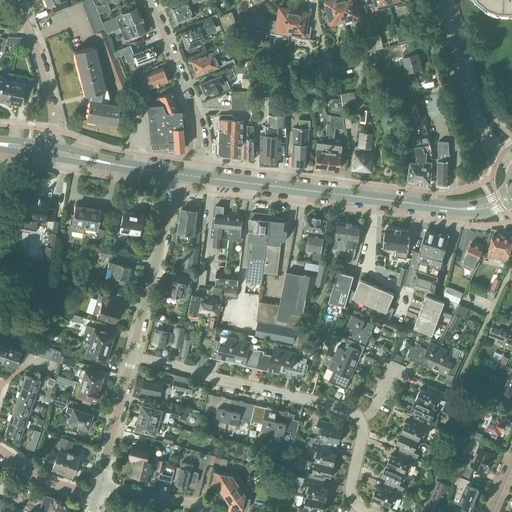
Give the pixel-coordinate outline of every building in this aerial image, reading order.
[(44,0),(47,7),(52,5),(54,11),(67,6),(64,0),(44,0)] [(191,3),(199,0),(185,0),(185,1),(170,7),(176,23),(192,16),(196,15),(191,3)] [(338,0),(332,0),(324,2),(327,14),(321,16),(324,29),(337,26),(336,22),(343,20),(338,0)] [(352,0),(338,0),(343,20),(350,18),(351,22),(362,19),(360,11),(356,12),(352,0)] [(387,0),(373,0),(374,3),(370,4),(372,12),(383,10),(382,6),(389,4),(387,0)] [(511,0),(475,0),(476,1),(476,0),(486,8),(485,9),(486,9),(487,8),(498,13),(498,14),(499,14),(499,13),(511,14),(511,15),(511,14),(511,0)] [(96,7),(94,2),(82,7),(84,13),(97,8),(96,7)] [(107,3),(100,5),(96,7),(97,8),(99,13),(99,14),(110,10),(107,3)] [(99,13),(97,8),(84,13),(86,18),(99,13)] [(115,17),(101,23),(102,25),(104,30),(105,34),(120,28),(142,19),(137,8),(121,14),(120,13),(115,17)] [(293,11),(279,9),(277,21),(270,20),(268,34),(281,36),(282,32),(289,33),(293,11)] [(293,11),(289,33),(297,34),(296,38),(309,40),(311,27),(305,26),(306,13),(293,11)] [(223,31),(236,26),(231,12),(218,17),(223,31)] [(99,14),(99,13),(86,18),(89,24),(100,19),(98,14),(99,14)] [(196,22),(198,26),(180,33),(185,47),(186,47),(187,51),(190,52),(194,51),(195,48),(193,44),(204,40),(202,35),(215,29),(214,27),(220,25),(215,14),(196,22)] [(101,23),(100,19),(89,24),(91,29),(102,25),(101,23)] [(120,28),(105,34),(107,38),(111,36),(112,36),(121,33),(124,40),(129,38),(129,36),(130,36),(140,33),(140,35),(146,32),(146,30),(142,19),(120,28)] [(102,25),(91,29),(93,35),(97,33),(104,30),(102,25)] [(412,40),(408,25),(395,29),(399,44),(412,40)] [(260,45),(262,32),(247,29),(245,43),(245,45),(253,46),(254,44),(260,45)] [(373,37),(376,50),(383,48),(380,35),(373,37)] [(376,50),(373,37),(365,38),(368,52),(376,50)] [(129,45),(113,52),(115,58),(123,54),(127,63),(134,60),(136,65),(157,57),(153,47),(133,54),(129,45)] [(93,46),(74,51),(85,96),(88,95),(101,91),(104,90),(93,46)] [(352,56),(360,54),(358,46),(350,48),(352,56)] [(415,49),(402,53),(404,57),(403,57),(410,81),(407,82),(409,88),(419,85),(417,79),(416,80),(413,70),(421,68),(420,66),(422,66),(421,60),(419,61),(417,53),(416,53),(415,49)] [(202,67),(221,60),(220,56),(216,58),(213,52),(191,61),(194,68),(201,65),(202,67)] [(224,63),(225,63),(226,68),(235,64),(233,60),(233,59),(224,63)] [(324,61),(324,60),(316,59),(314,74),(322,75),(324,61)] [(223,65),(221,60),(202,67),(201,65),(194,68),(196,73),(199,75),(223,65)] [(338,77),(345,76),(342,60),(331,62),(331,61),(324,60),(324,61),(322,75),(333,76),(338,76),(338,77)] [(144,75),(138,77),(143,89),(149,87),(149,88),(167,82),(161,68),(144,74),(144,75)] [(230,80),(227,73),(200,84),(203,92),(206,93),(211,91),(212,93),(221,89),(219,84),(230,80)] [(2,77),(0,76),(0,100),(6,101),(10,81),(1,80),(2,77)] [(249,79),(241,78),(241,89),(249,90),(249,79)] [(24,84),(10,81),(6,101),(7,102),(8,104),(13,105),(14,103),(20,104),(24,84)] [(403,82),(396,84),(398,91),(405,89),(403,82)] [(267,97),(256,97),(257,106),(257,108),(263,108),(264,115),(267,115),(267,125),(264,125),(264,130),(259,130),(258,161),(259,161),(259,164),(277,165),(277,161),(278,161),(279,136),(285,136),(285,115),(277,115),(277,104),(277,97),(276,97),(276,89),(267,89),(267,97)] [(243,90),(243,91),(242,108),(252,108),(250,90),(243,90)] [(90,95),(90,99),(100,101),(101,91),(88,95),(90,95)] [(243,91),(231,91),(230,109),(242,110),(242,108),(243,91)] [(150,143),(150,149),(167,148),(167,150),(174,150),(177,152),(180,152),(183,149),(182,145),(188,144),(186,118),(180,118),(180,111),(177,112),(171,96),(172,96),(171,93),(170,94),(170,92),(150,100),(152,105),(148,106),(148,108),(147,109),(150,143)] [(340,94),(343,119),(348,118),(348,120),(353,119),(352,108),(356,107),(354,92),(340,94)] [(414,103),(411,103),(414,116),(423,114),(420,97),(413,98),(414,103)] [(119,105),(88,99),(85,119),(116,125),(119,105)] [(323,161),(322,168),(337,170),(340,145),(332,144),(334,128),(344,129),(342,117),(339,99),(331,99),(331,103),(330,112),(339,113),(339,117),(330,116),(329,124),(330,124),(329,135),(328,143),(326,161),(323,161)] [(285,105),(277,104),(277,115),(285,115),(285,105)] [(360,109),(360,118),(368,118),(369,110),(360,109)] [(218,115),(218,119),(217,137),(215,137),(215,143),(217,143),(216,152),(217,153),(218,154),(220,156),(229,157),(232,120),(232,117),(232,116),(226,116),(218,115)] [(236,121),(232,120),(229,157),(239,158),(240,142),(241,121),(236,121)] [(290,164),(292,166),(305,166),(306,145),(305,145),(306,130),(309,130),(309,120),(298,120),(297,128),(292,128),(292,130),(291,131),(290,136),(292,137),(292,145),(291,145),(290,164)] [(420,156),(418,180),(429,182),(431,150),(430,150),(424,124),(417,125),(423,154),(420,156)] [(423,154),(417,125),(413,126),(413,129),(410,130),(414,146),(410,147),(412,156),(416,155),(416,160),(417,160),(417,163),(409,162),(408,173),(408,178),(418,180),(420,156),(423,154)] [(244,142),(240,142),(239,158),(253,160),(252,126),(246,126),(245,134),(246,134),(246,136),(249,136),(249,139),(245,138),(244,142)] [(371,154),(364,153),(364,148),(371,149),(372,134),(359,133),(358,146),(355,146),(352,169),(371,171),(372,170),(373,169),(374,163),(373,162),(370,161),(371,154)] [(326,161),(328,143),(315,142),(313,167),(322,168),(323,161),(326,161)] [(437,154),(436,186),(448,187),(450,161),(450,154),(449,154),(448,142),(439,142),(438,154),(437,154)] [(19,211),(16,228),(28,230),(29,225),(30,221),(30,218),(37,219),(51,222),(53,209),(49,209),(46,208),(47,205),(48,200),(39,198),(38,198),(37,201),(37,203),(20,200),(20,204),(19,204),(18,209),(19,209),(19,210),(19,211)] [(59,235),(58,235),(58,240),(65,241),(69,242),(71,231),(82,233),(83,227),(95,229),(97,219),(100,219),(101,211),(82,207),(82,204),(75,203),(71,224),(69,223),(67,230),(60,229),(59,235)] [(222,216),(223,216),(223,207),(215,207),(211,237),(214,237),(213,248),(227,249),(230,229),(222,228),(222,216)] [(181,209),(176,243),(192,245),(197,212),(181,209)] [(122,211),(119,233),(139,236),(143,215),(122,211)] [(266,243),(269,217),(251,215),(248,241),(250,241),(250,244),(253,244),(252,254),(249,253),(246,283),(261,284),(262,273),(266,243)] [(242,218),(223,216),(222,216),(222,228),(230,229),(227,249),(228,249),(229,239),(238,240),(238,241),(240,242),(242,218)] [(269,217),(266,243),(262,273),(277,275),(280,247),(279,247),(279,245),(280,245),(281,240),(283,241),(284,236),(286,236),(286,231),(287,223),(283,223),(283,222),(282,222),(283,219),(269,217)] [(319,239),(323,240),(324,232),(325,233),(327,221),(321,220),(321,219),(314,218),(314,219),(306,218),(304,233),(309,234),(309,235),(314,235),(314,236),(319,237),(319,239)] [(60,229),(61,222),(53,221),(51,234),(58,235),(59,235),(60,229)] [(351,223),(351,222),(347,222),(347,223),(338,222),(336,239),(335,248),(341,249),(341,253),(339,253),(338,261),(344,261),(346,254),(344,253),(346,241),(348,241),(351,223)] [(352,222),(351,222),(351,223),(348,241),(346,241),(344,253),(346,254),(344,261),(353,262),(353,257),(354,257),(355,255),(356,248),(357,248),(358,242),(360,225),(352,224),(352,222)] [(386,228),(383,248),(396,250),(395,257),(406,258),(407,251),(410,232),(400,230),(401,229),(396,228),(395,230),(386,228)] [(98,246),(106,247),(108,230),(100,229),(98,246)] [(408,270),(404,285),(433,294),(438,277),(437,277),(439,269),(440,269),(443,258),(444,254),(449,238),(444,237),(440,236),(434,234),(430,233),(425,232),(421,247),(422,247),(420,251),(420,252),(413,251),(408,270)] [(314,235),(309,235),(307,250),(314,251),(313,259),(320,260),(323,240),(319,239),(319,237),(314,236),(314,235)] [(511,241),(511,239),(492,235),(486,257),(495,259),(494,262),(500,264),(501,261),(507,262),(511,241)] [(483,248),(482,248),(482,246),(479,244),(477,245),(471,242),(465,256),(461,264),(466,267),(467,266),(475,270),(479,261),(477,260),(483,248)] [(116,243),(114,250),(125,253),(127,245),(116,243)] [(98,254),(98,256),(110,258),(112,250),(88,245),(87,252),(98,254)] [(195,248),(185,247),(182,267),(192,268),(195,248)] [(126,281),(129,267),(128,267),(129,263),(120,260),(119,265),(108,262),(104,280),(110,282),(124,285),(125,281),(126,281)] [(324,287),(329,267),(321,265),(316,285),(324,287)] [(404,285),(408,270),(401,268),(397,284),(403,285),(404,285)] [(184,297),(183,297),(186,283),(185,282),(187,275),(175,272),(172,282),(173,282),(169,296),(177,298),(176,301),(181,303),(183,302),(184,297)] [(237,289),(238,274),(218,272),(217,287),(237,289)] [(346,300),(348,291),(349,289),(353,276),(338,272),(330,302),(344,306),(345,302),(346,300)] [(293,276),(287,306),(291,306),(289,312),(288,323),(298,325),(301,325),(306,298),(312,299),(316,277),(305,275),(304,275),(294,273),(293,276)] [(490,289),(497,292),(501,280),(495,278),(490,289)] [(364,302),(372,284),(372,285),(372,284),(367,282),(360,279),(355,291),(349,289),(346,301),(350,303),(353,297),(364,302)] [(382,288),(377,286),(377,287),(372,285),(372,284),(364,302),(373,306),(374,307),(382,289),(382,288)] [(448,286),(443,297),(458,303),(463,293),(448,286)] [(224,295),(237,297),(237,290),(225,288),(224,295)] [(394,294),(382,289),(374,307),(386,312),(384,317),(389,320),(394,308),(389,306),(394,294)] [(102,296),(98,294),(91,315),(114,322),(118,309),(109,306),(112,298),(102,295),(102,296)] [(207,309),(208,302),(204,301),(204,299),(201,298),(202,297),(192,295),(188,314),(206,318),(207,313),(209,309),(207,309)] [(440,313),(441,311),(444,302),(426,295),(424,301),(423,301),(422,306),(440,313)] [(37,298),(30,307),(37,313),(45,303),(37,298)] [(287,306),(280,305),(260,301),(256,321),(257,321),(254,336),(294,344),(297,329),(298,325),(288,323),(289,312),(291,306),(287,306)] [(221,305),(208,302),(207,309),(209,309),(207,313),(213,314),(209,330),(216,331),(216,327),(218,321),(220,311),(222,311),(223,307),(221,306),(221,305)] [(422,306),(420,311),(418,316),(437,323),(440,314),(446,317),(447,313),(441,311),(440,313),(422,306)] [(70,314),(68,320),(79,323),(81,317),(70,314)] [(348,338),(365,345),(369,335),(367,334),(369,330),(371,331),(374,324),(352,314),(347,325),(355,329),(351,336),(349,335),(348,338)] [(448,328),(454,331),(461,317),(455,314),(448,328)] [(431,339),(437,323),(418,316),(418,315),(416,321),(414,328),(424,332),(422,336),(431,339)] [(503,341),(502,343),(511,346),(511,331),(507,330),(507,329),(494,324),(489,336),(503,341)] [(94,328),(89,343),(108,348),(112,334),(94,328)] [(183,329),(175,328),(174,334),(174,337),(173,343),(172,346),(181,347),(183,329)] [(173,343),(174,337),(174,334),(156,329),(152,343),(165,347),(166,343),(168,344),(169,342),(173,343)] [(234,363),(239,339),(228,336),(226,345),(218,343),(219,340),(215,339),(211,357),(223,360),(224,358),(227,359),(226,361),(234,363)] [(27,350),(30,340),(24,338),(21,348),(27,350)] [(337,346),(333,356),(355,366),(365,345),(348,338),(346,341),(347,342),(344,349),(337,346)] [(251,342),(239,339),(234,363),(241,364),(241,362),(245,363),(245,365),(257,368),(261,350),(257,349),(256,352),(249,350),(251,342)] [(36,342),(30,340),(27,350),(32,352),(36,342)] [(319,349),(321,343),(321,342),(314,340),(312,346),(319,349)] [(431,368),(441,346),(430,341),(427,349),(420,346),(421,343),(417,342),(410,359),(420,363),(421,361),(425,363),(424,365),(431,368)] [(42,344),(36,342),(32,352),(38,355),(42,344)] [(108,348),(89,343),(83,342),(82,347),(87,349),(84,357),(103,363),(108,348)] [(42,344),(38,355),(44,357),(47,346),(42,344)] [(47,346),(44,357),(50,359),(53,348),(47,346)] [(441,346),(431,368),(437,371),(438,369),(442,371),(441,373),(447,376),(448,373),(454,376),(462,356),(452,351),(441,346)] [(7,347),(2,362),(15,367),(20,352),(7,347)] [(261,350),(257,368),(268,371),(269,368),(273,369),(272,372),(280,374),(285,350),(273,347),(271,355),(263,353),(264,351),(261,350)] [(59,350),(53,348),(50,359),(57,361),(59,350)] [(61,355),(71,358),(73,352),(63,348),(61,355)] [(297,353),(285,350),(280,374),(286,375),(287,373),(291,374),(291,376),(302,379),(307,359),(303,358),(303,360),(300,359),(300,362),(295,361),(297,353)] [(396,353),(393,359),(401,362),(404,357),(396,353)] [(497,369),(504,372),(511,357),(503,354),(497,369)] [(355,366),(333,356),(327,368),(335,372),(332,379),(329,378),(328,381),(345,389),(350,378),(347,377),(349,373),(352,374),(355,366)] [(65,364),(74,368),(77,361),(67,358),(65,364)] [(506,372),(509,374),(501,393),(505,395),(506,393),(511,395),(511,368),(508,367),(506,372)] [(80,382),(98,387),(102,375),(80,368),(77,376),(82,377),(80,382)] [(25,375),(21,387),(35,392),(39,380),(25,375)] [(97,388),(98,387),(80,382),(80,383),(75,382),(56,375),(54,385),(59,387),(60,385),(74,385),(71,394),(76,395),(75,396),(94,403),(94,401),(96,402),(98,396),(97,395),(99,389),(97,388)] [(163,386),(164,384),(144,380),(141,392),(156,395),(155,400),(166,402),(169,388),(163,386)] [(193,385),(174,381),(173,387),(192,392),(193,385)] [(51,396),(53,386),(47,384),(45,395),(51,396)] [(420,388),(416,398),(436,407),(440,398),(443,399),(446,393),(428,385),(426,390),(420,388)] [(35,392),(21,387),(17,398),(31,403),(35,392)] [(226,423),(232,400),(225,398),(224,401),(220,400),(221,397),(209,394),(205,412),(208,413),(209,410),(217,412),(215,420),(226,423)] [(50,402),(65,407),(67,400),(53,395),(50,402)] [(17,398),(13,410),(27,415),(31,403),(17,398)] [(416,412),(414,417),(431,425),(436,426),(439,410),(438,409),(436,408),(436,407),(416,398),(410,410),(416,412)] [(232,400),(226,423),(238,425),(240,417),(247,419),(246,422),(251,423),(255,405),(243,402),(242,405),(238,404),(239,401),(232,400)] [(508,422),(510,417),(501,413),(504,408),(492,402),(489,408),(494,410),(485,430),(489,432),(490,430),(502,436),(504,431),(502,430),(506,421),(508,422)] [(143,405),(140,416),(159,421),(160,418),(164,419),(166,412),(162,411),(143,405)] [(266,408),(255,405),(251,423),(254,424),(255,421),(262,423),(260,430),(272,433),(277,410),(270,409),(270,411),(265,410),(266,408)] [(65,412),(71,414),(68,422),(79,426),(77,431),(84,433),(91,414),(67,406),(65,412)] [(172,408),(170,415),(185,419),(187,412),(182,410),(182,411),(172,408)] [(27,415),(13,410),(9,421),(23,426),(27,415)] [(277,410),(272,433),(283,436),(285,428),(290,429),(289,434),(292,435),(291,438),(294,439),(299,420),(293,419),(294,414),(288,413),(288,415),(284,414),(284,412),(277,410)] [(159,421),(140,416),(136,429),(155,434),(156,433),(162,435),(164,424),(159,422),(159,421)] [(406,421),(401,431),(422,440),(426,431),(428,432),(431,425),(414,417),(411,423),(406,421)] [(314,436),(314,438),(308,437),(307,440),(332,446),(333,441),(339,442),(343,425),(318,419),(317,425),(320,426),(317,437),(314,436)] [(23,426),(9,421),(4,434),(19,439),(23,426)] [(30,444),(35,446),(40,432),(34,430),(30,444)] [(422,440),(401,431),(396,443),(401,446),(399,450),(416,458),(418,453),(416,452),(422,440)] [(165,434),(163,441),(173,444),(175,436),(165,434)] [(60,445),(58,449),(51,469),(70,476),(71,474),(74,475),(77,474),(78,471),(77,469),(73,467),(77,456),(68,453),(72,442),(60,437),(58,444),(60,445)] [(332,446),(307,440),(307,441),(313,442),(311,448),(314,449),(311,460),(334,465),(336,454),(331,452),(332,446)] [(152,451),(149,450),(133,445),(130,458),(136,460),(146,462),(152,464),(155,464),(157,457),(151,455),(152,451)] [(466,456),(464,461),(458,475),(468,479),(474,467),(486,472),(488,468),(486,467),(490,457),(493,459),(495,453),(478,446),(473,459),(466,456)] [(391,454),(386,464),(407,473),(411,463),(413,464),(416,458),(399,450),(397,456),(391,454)] [(464,461),(466,456),(457,452),(455,457),(464,461)] [(206,465),(207,465),(210,454),(203,453),(199,467),(205,469),(206,465)] [(228,460),(216,457),(214,462),(227,465),(228,460)] [(146,462),(136,460),(132,474),(148,479),(152,464),(146,462)] [(306,471),(304,477),(323,481),(325,476),(331,478),(334,465),(311,460),(308,472),(306,471)] [(180,468),(176,484),(188,487),(192,471),(193,465),(182,462),(180,468)] [(285,471),(287,467),(274,462),(272,469),(284,473),(285,471)] [(407,473),(386,464),(381,476),(386,478),(384,483),(401,491),(404,486),(401,485),(407,473)] [(435,469),(430,481),(435,483),(440,471),(435,469)] [(223,496),(243,483),(239,476),(234,479),(233,476),(215,472),(213,484),(219,486),(221,489),(220,491),(223,496)] [(172,477),(160,474),(159,479),(171,482),(172,477)] [(468,479),(458,475),(454,484),(459,486),(454,498),(463,502),(460,509),(466,511),(468,511),(472,506),(479,490),(467,485),(469,480),(468,480),(468,479)] [(323,481),(304,477),(303,483),(305,484),(303,495),(325,500),(328,489),(322,487),(323,481)] [(449,486),(437,481),(426,505),(429,507),(429,508),(434,510),(435,509),(438,511),(449,486)] [(248,490),(243,483),(223,496),(227,501),(229,502),(231,505),(229,510),(236,511),(241,511),(245,496),(244,493),(248,490)] [(401,491),(384,483),(382,489),(376,487),(371,498),(391,507),(396,497),(398,498),(401,491)] [(322,511),(325,500),(303,495),(300,507),(297,506),(295,511),(315,511),(316,511),(318,511),(322,511)] [(61,500),(52,497),(46,511),(65,511),(68,505),(60,503),(61,500)]
